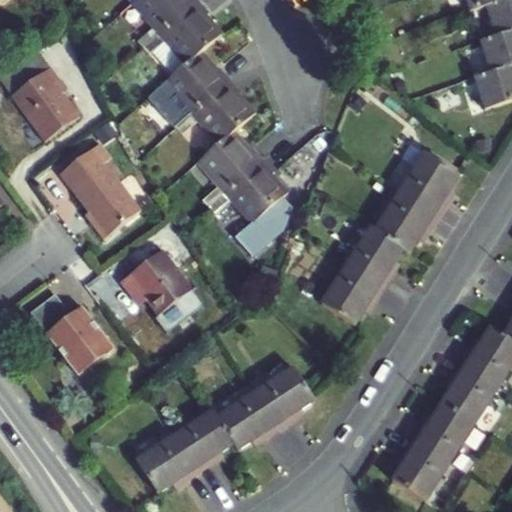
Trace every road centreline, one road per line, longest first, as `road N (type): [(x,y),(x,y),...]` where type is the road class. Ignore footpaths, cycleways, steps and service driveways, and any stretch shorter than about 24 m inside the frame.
road 1 (residential): [(315,483),(511,188)]
road 2 (secondary): [(88,511),(0,402)]
road 3 (residential): [(300,122),(254,0)]
